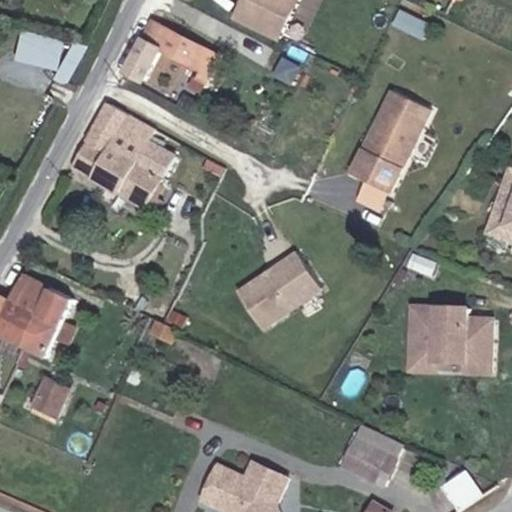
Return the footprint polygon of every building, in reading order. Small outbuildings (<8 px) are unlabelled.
[(281,39),(300,0),(247,0),(239,18),(281,39)] [(158,49),(167,31),(148,21),(139,39),(158,49)] [(70,81),(81,46),(19,28),(11,55),(53,68),(50,75),(70,81)] [(167,31),(158,49),(201,71),(210,53),(167,31)] [(142,81),(158,49),(139,39),(123,71),(142,81)] [(355,177),(394,195),(438,106),(400,87),(384,118),(385,124),(383,132),(376,134),(355,177)] [(137,165),(156,132),(107,105),(90,136),(137,165)] [(90,136),(72,169),(145,211),(164,177),(181,147),(156,132),(137,165),(90,136)] [(190,193),(208,162),(181,147),(164,177),(190,193)] [(511,175),(510,175),(494,224),(511,230),(511,175)] [(263,277),(241,292),(264,328),(323,290),(300,254),(274,270),(273,275),(269,277),(263,277)] [(0,296),(0,338),(45,360),(72,303),(20,279),(9,300),(0,296)] [(466,307),(411,305),(409,357),(433,358),(433,353),(463,354),(462,369),(487,370),(489,318),(466,317),(466,307)] [(197,320),(185,314),(180,325),(192,330),(197,320)] [(432,368),(433,358),(409,357),(409,367),(432,368)] [(58,415),(71,387),(49,376),(36,403),(58,415)] [(388,486),(410,440),(369,420),(346,465),(388,486)] [(291,483),(256,465),(251,475),(248,481),(220,467),(203,502),(210,506),(222,511),(281,511),(278,509),(291,483)] [(488,494),(472,470),(451,483),(466,508),(488,494)] [(381,498),(374,511),(394,511),(397,507),(381,498)]
